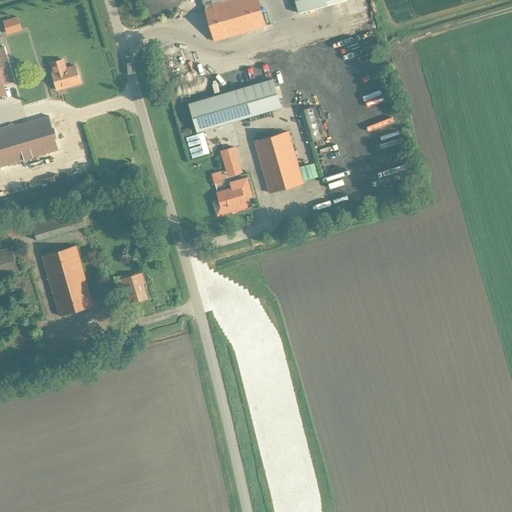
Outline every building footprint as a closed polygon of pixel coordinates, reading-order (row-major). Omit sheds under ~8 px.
[(202,0),(205,8),(232,0),(202,0)] [(232,0),(205,8),(214,41),(266,26),(258,0),(232,0)] [(294,0),(299,13),(344,0),(294,0)] [(0,85),(14,81),(4,46),(0,47),(0,85)] [(80,83),(75,65),(66,68),(63,59),(50,63),(53,72),(52,72),(57,90),(80,83)] [(203,78),(220,71),(218,66),(201,73),(203,78)] [(197,132),(281,107),(273,78),(188,103),(197,132)] [(310,142),(324,137),(315,106),(301,111),(310,142)] [(0,166),(58,149),(48,115),(0,129),(0,166)] [(269,193),(303,183),(288,131),(254,141),(269,193)] [(221,151),(226,170),(240,166),(234,147),(221,151)] [(77,168),(83,166),(80,157),(74,159),(77,168)] [(214,170),(218,181),(227,178),(223,167),(214,170)] [(247,207),(246,203),(244,199),(252,196),(247,178),(230,182),(232,188),(217,192),(219,199),(213,201),(217,216),(247,207)] [(140,203),(136,192),(130,194),(133,205),(140,203)] [(37,240),(85,226),(78,203),(30,218),(37,240)] [(59,315),(93,306),(76,246),(42,256),(59,315)] [(10,248),(0,250),(0,277),(17,272),(10,248)] [(130,303),(147,298),(142,282),(144,282),(142,273),(121,279),(126,296),(128,296),(130,303)]
